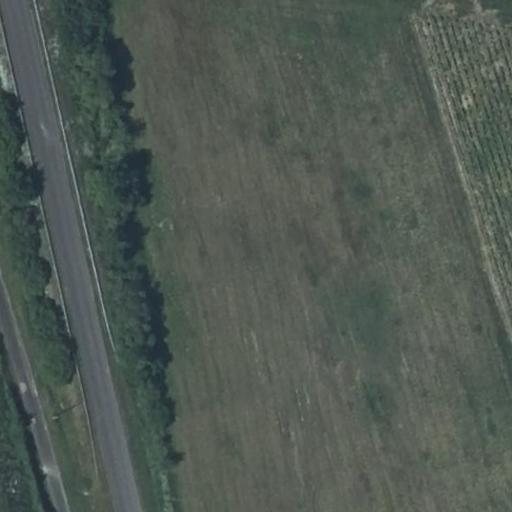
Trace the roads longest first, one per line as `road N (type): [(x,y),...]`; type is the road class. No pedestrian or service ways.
road 1 (unclassified): [(126,511),(6,0)]
road 2 (track): [(58,511),(0,296)]
